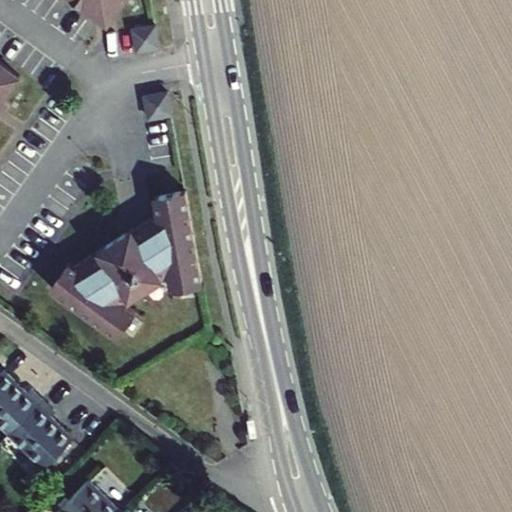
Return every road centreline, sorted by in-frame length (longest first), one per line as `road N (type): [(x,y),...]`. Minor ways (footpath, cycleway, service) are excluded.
road 1 (secondary): [(195,0),(236,244),(293,506)]
road 2 (secondary): [(318,504),(265,303),(218,0)]
road 3 (residential): [(0,323),(207,472),(293,506)]
